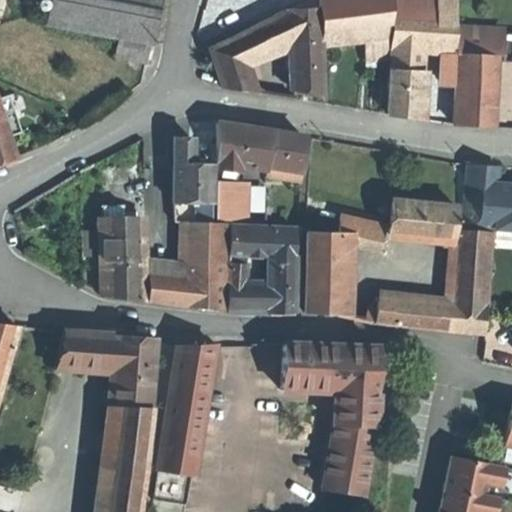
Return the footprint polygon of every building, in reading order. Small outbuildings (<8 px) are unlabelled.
[(161,0),(50,0),(46,23),(119,37),(149,43),(153,44),(161,0)] [(318,0),(310,0),(289,10),(290,25),(291,44),(293,91),(310,93),(323,95),(319,32),(318,0)] [(318,0),(319,32),(328,40),(366,36),(390,34),(392,0),(318,0)] [(392,0),(392,11),(440,14),(455,15),(456,5),(456,0),(392,0)] [(289,10),(256,26),(262,55),(278,49),(276,26),(290,25),(289,10)] [(440,14),(392,11),(392,46),(422,48),(439,49),(440,14)] [(440,14),(439,49),(454,50),(455,15),(440,14)] [(290,25),(276,26),(278,49),(291,44),(290,25)] [(256,26),(209,48),(218,73),(243,63),(262,55),(256,26)] [(489,35),(459,33),(458,55),(488,56),(489,35)] [(390,34),(366,36),(368,60),(389,58),(390,34)] [(149,43),(119,37),(115,57),(145,63),(149,43)] [(422,48),(392,46),(391,69),(421,71),(422,48)] [(454,50),(439,49),(443,84),(453,84),(454,50)] [(488,56),(458,55),(454,126),(469,126),(485,127),(488,56)] [(243,63),(218,73),(223,85),(249,79),(243,63)] [(421,71),(391,69),(388,115),(404,118),(418,120),(421,71)] [(249,79),(223,85),(224,88),(253,93),(249,79)] [(9,90),(0,93),(0,104),(10,136),(17,133),(14,117),(18,113),(9,90)] [(0,104),(0,164),(1,165),(16,159),(10,136),(0,104)] [(241,162),(242,127),(217,123),(216,159),(237,162),(241,162)] [(242,127),(241,162),(265,166),(269,131),(261,129),(242,127)] [(269,131),(265,166),(264,177),(301,183),(305,138),(269,131)] [(183,138),(174,138),(173,202),(212,202),(213,166),(192,165),(192,151),(192,138),(183,138)] [(237,162),(216,159),(216,168),(236,171),(237,162)] [(498,168),(467,166),(462,223),(477,224),(477,229),(493,229),(495,229),(499,226),(511,226),(511,186),(496,186),(498,168)] [(250,186),(216,185),(215,220),(250,221),(250,186)] [(456,207),(392,201),(388,234),(453,241),(454,231),(456,217),(460,218),(460,210),(456,210),(456,207)] [(212,202),(173,202),(172,222),(184,223),(211,223),(212,202)] [(112,205),(102,205),(102,217),(122,217),(122,205),(112,205)] [(380,226),(339,216),(338,233),(340,233),(340,238),(374,247),(380,226)] [(102,217),(100,218),(100,230),(101,256),(102,297),(122,299),(140,301),(140,269),(138,217),(122,217),(102,217)] [(211,223),(184,223),(184,265),(184,307),(223,312),(225,224),(211,223)] [(294,229),(229,226),(228,283),(244,283),(247,256),(267,257),(267,250),(294,251),(294,229)] [(495,229),(493,229),(492,240),(511,240),(511,226),(499,226),(495,229)] [(100,230),(83,231),(84,257),(101,256),(100,230)] [(491,234),(454,231),(453,241),(451,269),(487,271),(491,234)] [(338,233),(306,233),(306,260),(340,260),(340,238),(340,233),(338,233)] [(294,258),(267,257),(267,283),(268,313),(294,313),(294,258)] [(340,260),(306,260),(305,313),(322,314),(340,315),(340,260)] [(184,307),(184,265),(172,277),(156,274),(156,269),(140,269),(140,301),(184,307)] [(487,271),(451,269),(448,310),(449,310),(484,312),(487,271)] [(244,298),(244,283),(228,283),(227,313),(239,313),(240,298),(244,298)] [(267,283),(244,283),(244,298),(243,312),(255,312),(268,313),(267,283)] [(367,321),(373,300),(357,295),(351,316),(367,321)] [(448,310),(380,301),(376,303),(373,323),(391,325),(446,333),(449,310),(448,310)] [(484,312),(449,310),(446,333),(481,336),(484,312)] [(0,388),(18,326),(0,323),(0,388)] [(93,335),(64,332),(55,368),(114,374),(117,337),(93,335)] [(155,339),(117,337),(114,374),(112,408),(115,408),(151,409),(155,339)] [(318,346),(281,345),(280,390),(335,393),(333,426),(374,428),(378,349),(318,346)] [(176,347),(157,471),(189,476),(204,386),(202,386),(206,346),(176,347)] [(138,511),(151,409),(115,408),(101,511),(138,511)] [(511,414),(507,413),(500,448),(511,450),(511,414)] [(360,511),(374,428),(333,426),(319,509),(333,511),(360,511)] [(501,469),(447,459),(442,485),(437,511),(436,511),(492,511),(495,500),(488,499),(491,488),(497,489),(501,469)] [(183,511),(189,476),(157,471),(150,511),(183,511)]
